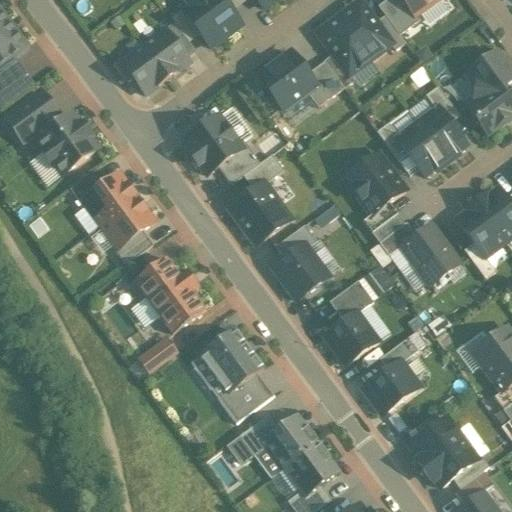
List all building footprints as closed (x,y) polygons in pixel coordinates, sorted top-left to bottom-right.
[(199,0),(182,13),(182,14),(187,21),(200,38),(211,52),(241,29),(231,16),(219,0),(199,0)] [(219,0),(231,16),(243,7),(237,0),(219,0)] [(254,0),(264,12),(279,0),(254,0)] [(415,19),(400,0),(390,0),(378,10),(385,19),(398,36),(400,39),(420,23),(416,18),(415,19)] [(400,0),(415,19),(416,18),(419,16),(441,0),(400,0)] [(442,0),(441,0),(419,16),(430,31),(453,13),(442,0)] [(360,5),(339,21),(370,63),(390,47),(391,47),(388,43),(375,26),(360,5)] [(174,26),(177,29),(187,21),(182,14),(171,22),(174,26)] [(0,16),(0,68),(14,59),(25,50),(0,16)] [(375,26),(388,43),(398,36),(385,19),(375,26)] [(189,46),(200,38),(187,21),(177,29),(182,37),(189,46)] [(349,78),(370,63),(339,21),(318,36),(334,57),(346,74),(349,78)] [(174,26),(164,34),(165,35),(166,34),(173,44),(182,37),(177,29),(174,26)] [(165,35),(144,50),(168,83),(178,76),(178,75),(189,66),(186,62),(173,44),(166,34),(165,35)] [(398,36),(388,43),(391,47),(390,47),(395,54),(405,46),(400,39),(398,36)] [(195,55),(182,37),(173,44),(186,62),(195,55)] [(124,65),(122,67),(132,81),(146,99),(157,90),(158,90),(168,83),(144,50),(124,65)] [(511,69),(499,53),(484,65),(503,90),(511,83),(511,69)] [(291,56),(259,80),(283,114),(307,96),(316,90),(307,78),(291,56)] [(324,65),(336,81),(346,74),(334,57),(324,64),(324,65)] [(14,59),(0,68),(0,97),(27,77),(14,59)] [(132,81),(122,67),(124,65),(121,62),(113,68),(126,86),(132,81)] [(307,78),(316,90),(307,96),(318,111),(344,92),(336,81),(324,65),(307,78)] [(477,89),(475,104),(467,110),(487,137),(511,118),(511,102),(503,90),(484,65),(468,77),(477,89)] [(336,81),(344,92),(354,84),(349,78),(346,74),(336,81)] [(426,99),(436,113),(439,111),(449,126),(459,119),(437,90),(426,99)] [(42,97),(6,123),(23,146),(38,135),(41,140),(61,125),(58,121),(59,119),(42,97)] [(218,121),(238,148),(243,145),(253,137),(233,110),(218,121)] [(436,113),(417,127),(446,167),(453,163),(451,161),(467,150),(449,126),(439,111),(436,113)] [(41,140),(37,143),(45,155),(43,156),(52,168),(54,167),(63,178),(97,153),(89,141),(91,139),(82,127),(80,129),(71,117),(61,125),(41,140)] [(218,121),(217,120),(183,146),(191,157),(189,159),(197,169),(199,168),(208,180),(218,172),(242,154),(238,148),(218,121)] [(398,165),(408,158),(396,142),(399,140),(389,127),(377,136),(398,165)] [(446,167),(417,127),(399,140),(396,142),(408,158),(425,181),(440,169),(441,171),(446,167)] [(242,154),(218,172),(231,189),(243,180),(260,167),(243,145),(238,148),(242,154)] [(46,191),(63,178),(54,167),(52,168),(43,156),(29,166),(46,191)] [(405,194),(378,158),(345,182),(372,218),(373,219),(389,207),(405,194)] [(260,167),(243,180),(254,194),(263,187),(264,189),(283,174),(272,159),(260,167)] [(97,173),(70,193),(83,211),(86,209),(83,205),(107,187),(97,173)] [(107,187),(83,205),(86,209),(101,228),(137,201),(133,195),(131,196),(119,179),(107,187)] [(254,194),(230,212),(257,249),(292,223),(281,207),(279,209),(264,189),(263,187),(254,194)] [(486,197),(475,205),(506,246),(511,241),(511,210),(498,192),(488,200),(486,197)] [(137,201),(101,228),(115,248),(118,252),(142,235),(154,226),(141,209),(142,208),(137,201)] [(506,246),(475,205),(465,213),(467,215),(456,223),(473,246),(485,262),(506,246)] [(315,221),(327,237),(346,222),(335,206),(315,221)] [(363,225),(379,247),(387,241),(405,228),(389,207),(373,219),(372,218),(363,225)] [(405,228),(387,241),(397,253),(401,250),(416,239),(406,226),(405,228)] [(416,239),(401,250),(412,264),(429,287),(431,290),(446,278),(459,269),(430,229),(416,239)] [(285,264),(304,249),(307,253),(317,246),(304,230),(275,251),(285,264)] [(142,235),(118,252),(115,248),(112,250),(125,269),(152,249),(142,235)] [(397,253),(387,241),(379,247),(389,259),(397,253)] [(317,246),(307,253),(327,281),(340,271),(320,244),(317,246)] [(488,265),(485,262),(473,246),(464,254),(478,273),(488,265)] [(370,254),(380,268),(381,270),(391,263),(389,259),(379,247),(370,254)] [(285,264),(273,272),(298,304),(329,282),(327,281),(307,253),(304,249),(285,264)] [(166,263),(134,287),(172,338),(205,314),(192,297),(199,292),(187,275),(179,280),(166,263)] [(429,287),(412,264),(399,273),(416,296),(429,287)] [(488,265),(478,273),(485,282),(495,275),(488,265)] [(380,268),(368,277),(383,297),(395,288),(381,270),(380,268)] [(368,277),(358,285),(372,305),(383,297),(368,277)] [(446,278),(431,290),(434,293),(449,282),(446,278)] [(356,317),(357,318),(370,309),(373,306),(372,305),(358,285),(329,306),(344,326),(356,317)] [(370,309),(357,318),(377,345),(389,336),(370,309)] [(344,326),(325,341),(346,370),(378,346),(377,345),(357,318),(356,317),(344,326)] [(511,338),(507,332),(489,345),(473,357),(481,368),(501,394),(501,395),(511,386),(511,338)] [(235,334),(200,360),(228,398),(228,399),(257,378),(264,373),(235,334)] [(481,368),(473,357),(489,345),(481,334),(455,354),(471,376),(481,368)] [(400,366),(401,368),(419,355),(409,342),(379,364),(388,375),(400,366)] [(167,343),(139,364),(148,377),(177,355),(167,343)] [(228,398),(200,360),(191,367),(219,404),(228,398)] [(388,375),(363,393),(383,420),(420,392),(401,368),(400,366),(388,375)] [(228,399),(228,398),(219,404),(236,428),(274,400),(257,378),(228,399)] [(511,386),(501,395),(501,394),(493,400),(510,424),(511,422),(511,386)] [(267,451),(284,474),(319,447),(298,418),(278,433),(262,445),(267,451)] [(267,451),(262,445),(278,433),(268,419),(239,441),(254,461),(267,451)] [(477,463),(447,422),(410,450),(419,463),(417,465),(430,482),(432,481),(440,492),(453,483),(478,464),(477,463)] [(511,422),(510,424),(500,431),(511,446),(511,422)] [(340,477),(319,447),(284,474),(300,496),(305,503),(321,491),(340,477)] [(477,463),(478,464),(453,483),(460,492),(489,471),(481,460),(477,463)] [(465,509),(482,496),(493,488),(484,475),(455,496),(465,509)] [(321,491),(305,503),(300,496),(287,506),(291,511),(320,511),(331,504),(321,491)] [(493,511),(482,496),(465,509),(460,511),(493,511)]
